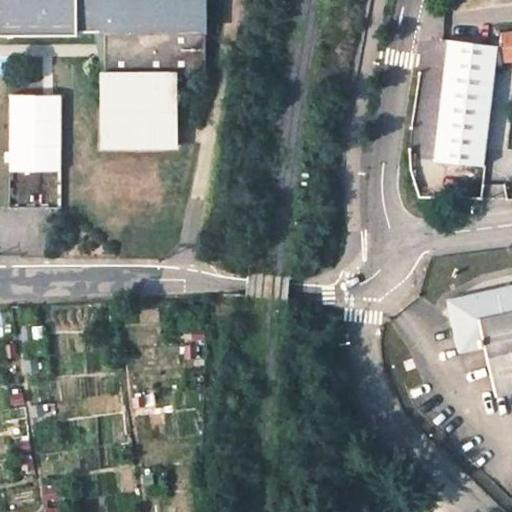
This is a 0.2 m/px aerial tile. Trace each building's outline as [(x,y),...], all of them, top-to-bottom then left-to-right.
[(107,0),(0,0),(0,29),(83,29),(83,26),(108,26),(107,0)] [(107,0),(108,26),(108,135),(183,135),(181,58),(212,58),(212,0),(107,0)] [(511,31),(502,33),(502,58),(511,57),(511,31)] [(500,44),(450,39),(436,160),(486,166),(500,44)] [(485,346),(497,394),(511,390),(511,284),(448,299),(461,352),(485,346)]
